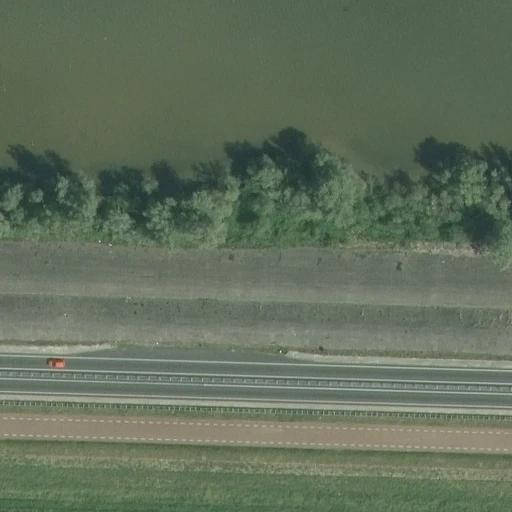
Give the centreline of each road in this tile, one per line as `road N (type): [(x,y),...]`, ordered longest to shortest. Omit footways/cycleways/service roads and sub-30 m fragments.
road 1 (trunk): [(511,384),(0,367)]
road 2 (trunk): [(0,386),(511,401)]
road 3 (tertiary): [(511,442),(0,427)]
